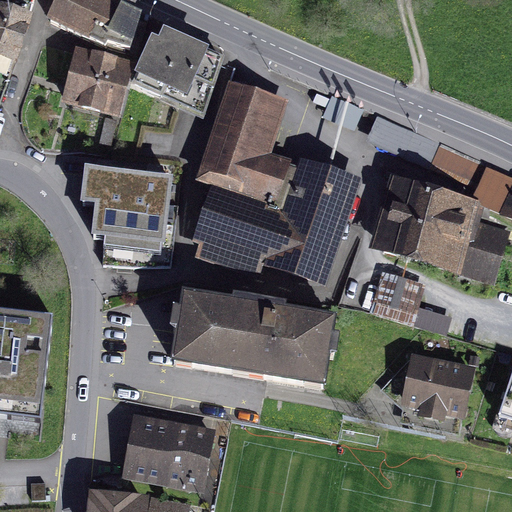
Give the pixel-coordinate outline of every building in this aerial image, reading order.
[(0,0),(0,108),(15,64),(17,65),(33,14),(31,13),(35,0),(0,0)] [(113,0),(56,0),(46,21),(106,49),(107,45),(130,51),(143,14),(113,0)] [(159,39),(152,36),(134,75),(137,76),(133,85),(161,98),(160,100),(203,120),(212,89),(215,90),(225,58),(209,50),(210,48),(164,28),(159,39)] [(136,64),(76,49),(61,105),(121,120),(136,64)] [(265,269),(325,289),(362,180),(301,160),(286,212),(277,210),(292,161),(272,154),(288,102),(232,82),(196,183),(212,189),(192,245),(199,247),(195,261),(258,281),(265,269)] [(488,169),(378,118),(367,144),(477,191),(488,169)] [(104,267),(172,269),(178,208),(170,207),(174,177),(84,166),(81,205),(95,206),(91,238),(105,239),(104,267)] [(511,221),(511,180),(488,169),(477,191),(472,201),(481,203),(480,207),(484,209),(511,221)] [(472,201),(394,177),(371,252),(496,286),(511,233),(481,224),(484,209),(480,207),(481,203),(472,201)] [(426,286),(383,274),(370,317),(446,338),(451,319),(420,310),(426,286)] [(173,363),(327,388),(336,318),(285,309),(285,304),(234,295),(233,301),(183,293),(173,363)] [(53,317),(0,311),(0,416),(41,420),(53,317)] [(446,417),(465,422),(476,368),(412,355),(411,359),(381,392),(401,409),(404,409),(403,417),(444,424),(446,417)] [(511,381),(500,419),(511,422),(511,381)] [(122,480),(205,495),(216,432),(134,416),(122,480)] [(148,511),(150,498),(90,492),(87,511),(148,511)] [(189,511),(190,507),(151,498),(149,511),(189,511)]
